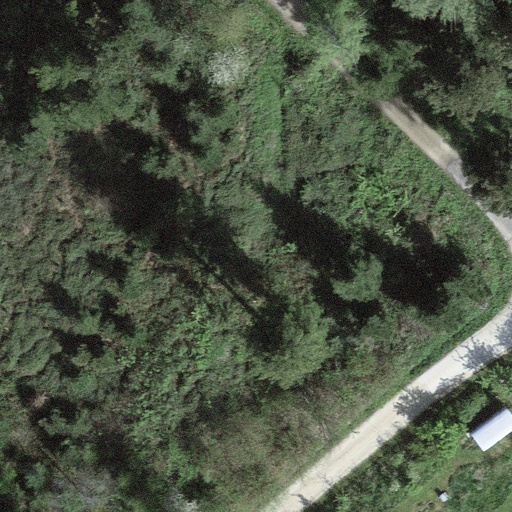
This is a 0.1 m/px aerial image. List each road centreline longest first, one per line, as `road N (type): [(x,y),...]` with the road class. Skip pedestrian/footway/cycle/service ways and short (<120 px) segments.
road 1 (track): [(297,0),(511,223)]
road 2 (track): [(511,336),(472,351),(259,511)]
